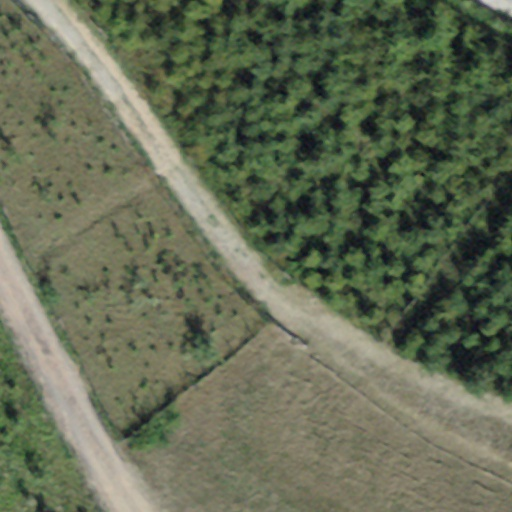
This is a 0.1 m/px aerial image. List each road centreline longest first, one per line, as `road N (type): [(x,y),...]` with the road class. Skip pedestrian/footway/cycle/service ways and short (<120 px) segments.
road 1 (track): [(35,0),(85,53),(226,252),(475,471),(511,492)]
road 2 (track): [(0,266),(125,511)]
